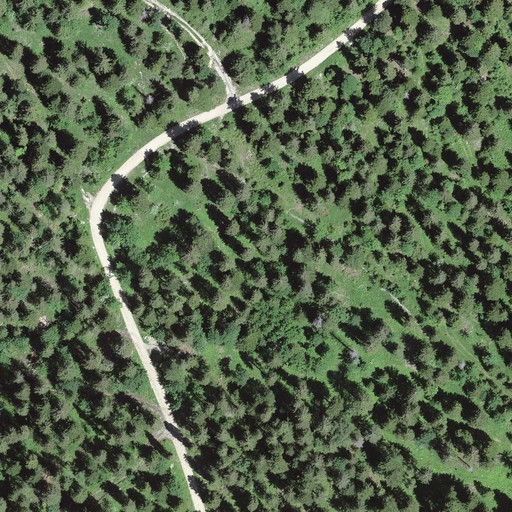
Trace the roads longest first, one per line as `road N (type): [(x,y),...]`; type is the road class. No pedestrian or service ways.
road 1 (track): [(237,102),(185,124),(132,162),(99,204),(96,223),(201,511)]
road 2 (track): [(385,0),(309,66),(237,102)]
road 3 (track): [(141,0),(199,42),(237,102)]
